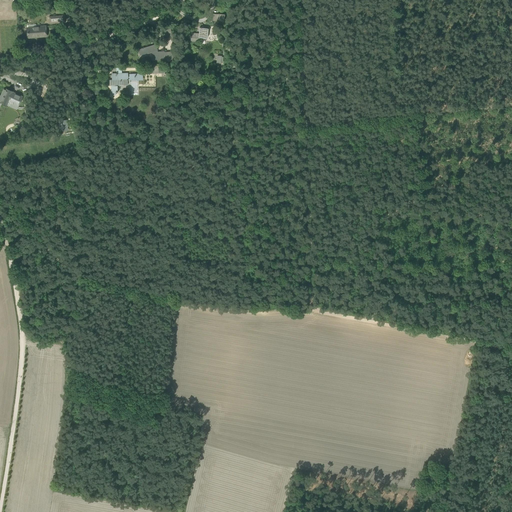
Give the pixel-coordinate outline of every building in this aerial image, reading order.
[(55,9),(56,16),(48,16),(49,24),(65,22),(64,17),(65,17),(64,15),(63,15),(62,9),(55,9)] [(212,21),(223,22),(224,14),(213,13),(212,21)] [(27,27),(28,38),(46,36),(45,25),(27,27)] [(190,41),(199,41),(199,37),(206,38),(207,29),(200,28),(199,34),(191,33),(190,41)] [(156,50),(157,50),(155,45),(138,50),(140,55),(151,52),(152,54),(152,60),(172,59),(172,52),(164,52),(164,51),(159,52),(159,54),(157,54),(156,50)] [(112,86),(112,93),(113,93),(113,95),(116,95),(116,93),(118,93),(118,92),(118,86),(117,86),(117,85),(124,85),(124,81),(128,80),(128,81),(128,80),(143,80),(143,74),(130,75),(130,77),(128,77),(128,74),(117,74),(117,73),(116,73),(116,75),(110,75),(110,76),(113,76),(113,79),(114,79),(114,80),(108,80),(108,86),(114,85),(114,86),(112,86)] [(45,94),(48,86),(45,85),(43,90),(38,88),(37,91),(38,92),(37,94),(41,96),(42,97),(43,97),(44,97),(45,96),(45,95),(45,94)] [(15,95),(13,94),(13,93),(6,90),(5,93),(2,92),(0,97),(0,101),(1,102),(2,101),(3,101),(2,102),(7,104),(8,101),(12,103),(18,106),(20,100),(18,99),(20,96),(15,94),(15,95)] [(68,120),(59,120),(60,130),(68,130),(68,120)]
